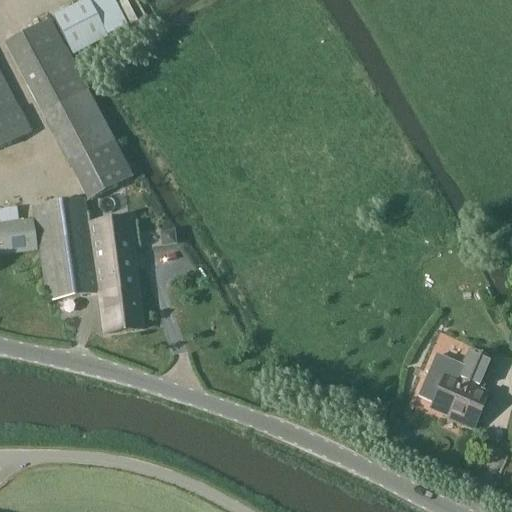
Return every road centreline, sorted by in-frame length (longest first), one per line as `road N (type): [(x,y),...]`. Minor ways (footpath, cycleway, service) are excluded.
road 1 (tertiary): [(453,511),(242,416),(0,347)]
road 2 (unclassified): [(237,511),(184,482),(108,459),(0,457)]
road 3 (track): [(0,58),(47,154),(0,182)]
